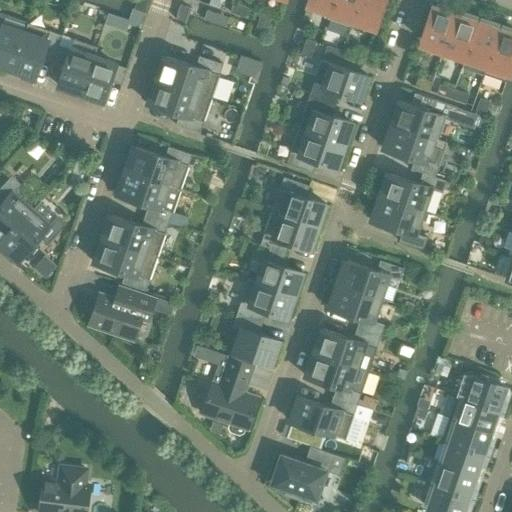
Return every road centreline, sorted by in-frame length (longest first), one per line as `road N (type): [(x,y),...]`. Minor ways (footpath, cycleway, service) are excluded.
road 1 (residential): [(246,478),(413,0)]
road 2 (residential): [(58,313),(246,478)]
road 3 (residential): [(123,129),(58,313)]
road 4 (residential): [(165,0),(123,129)]
road 5 (residential): [(123,129),(0,85)]
